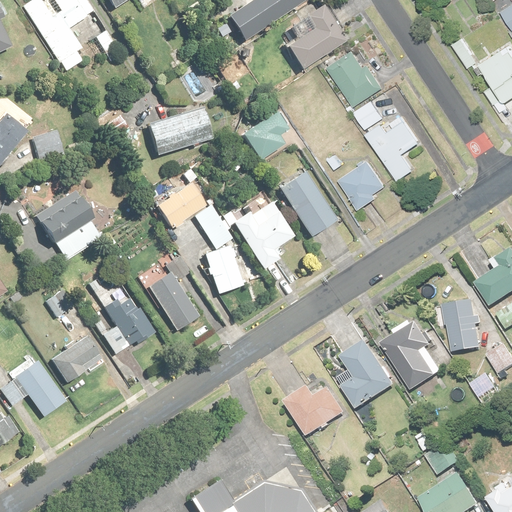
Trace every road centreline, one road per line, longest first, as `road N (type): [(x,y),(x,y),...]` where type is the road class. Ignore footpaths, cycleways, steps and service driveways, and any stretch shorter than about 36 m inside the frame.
road 1 (tertiary): [(0,510),(505,181)]
road 2 (residential): [(388,0),(505,181)]
